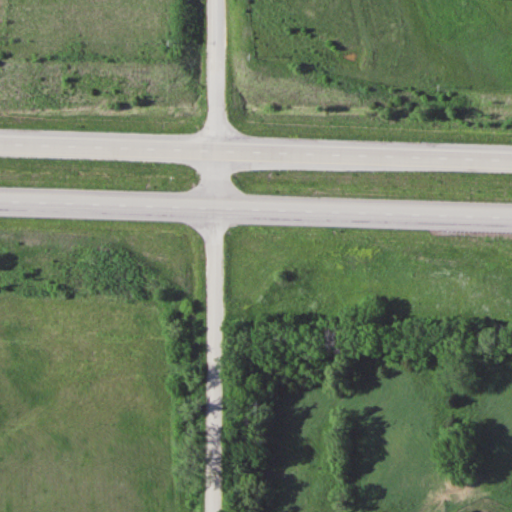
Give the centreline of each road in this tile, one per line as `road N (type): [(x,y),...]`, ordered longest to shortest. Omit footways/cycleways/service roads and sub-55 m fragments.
road 1 (trunk): [(511,156),(0,143)]
road 2 (trunk): [(0,200),(511,210)]
road 3 (residential): [(213,511),(214,0)]
